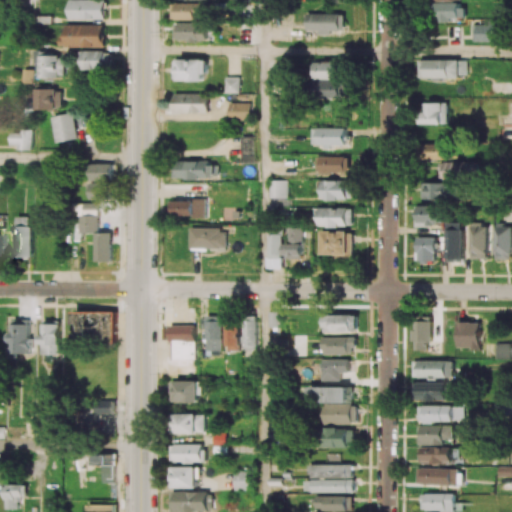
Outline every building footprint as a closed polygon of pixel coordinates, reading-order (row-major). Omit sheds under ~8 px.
[(70,0),(71,19),(107,19),(106,0),(70,0)] [(179,18),(211,19),(211,2),(179,1),(179,18)] [(466,2),(436,3),(436,22),(453,21),(453,18),(467,17),(466,2)] [(346,30),(346,13),(308,12),(307,30),(323,30),(323,34),(332,34),(333,30),(346,30)] [(208,40),(207,22),(180,22),(181,41),(208,40)] [(503,41),(503,24),(474,23),(474,40),(503,41)] [(105,46),(105,24),(67,25),(67,36),(61,36),(61,47),(105,46)] [(82,51),(83,69),(111,68),(110,50),(82,51)] [(41,76),(64,76),(64,55),(41,55),(41,76)] [(174,59),(174,80),(206,80),(206,58),(174,59)] [(420,76),(468,77),(469,60),(421,59),(420,76)] [(347,97),(346,60),(314,61),(315,98),(347,97)] [(225,92),(239,92),(239,76),(226,76),(225,92)] [(37,108),(61,108),(60,88),(36,88),(37,108)] [(175,93),(175,113),(209,112),(208,92),(175,93)] [(251,119),(251,102),(230,102),(230,119),(251,119)] [(423,123),(449,123),(450,102),(423,102),(423,123)] [(78,137),(73,112),(52,116),(57,142),(78,137)] [(349,127),(314,127),(314,145),(349,145),(349,127)] [(31,148),(32,131),(11,130),(11,147),(31,148)] [(256,162),(256,135),(241,135),(242,163),(256,162)] [(451,143),(422,143),(422,158),(450,159),(451,143)] [(353,156),(318,156),(318,171),(352,172),(353,156)] [(216,179),(216,162),(174,161),(174,178),(216,179)] [(441,178),(472,178),(472,161),(441,162),(441,178)] [(92,181),(92,198),(112,198),(113,163),(92,163),(92,181)] [(289,197),(289,179),(271,179),(271,197),(289,197)] [(324,199),(355,198),(355,179),(324,180),(324,199)] [(424,199),(463,200),(463,182),(424,182),(424,199)] [(169,200),(169,216),(205,216),(205,199),(169,200)] [(100,232),(100,203),(77,202),(77,214),(83,214),(83,232),(100,232)] [(417,205),(417,224),(448,225),(448,205),(417,205)] [(354,226),(355,207),(321,206),(320,225),(354,226)] [(15,256),(31,256),(31,216),(15,216),(15,256)] [(465,222),(449,222),(448,261),(465,261),(465,222)] [(471,258),(489,258),(489,223),(472,223),(471,258)] [(511,224),(497,225),(497,259),(511,258),(511,224)] [(287,258),(305,257),(304,226),(290,227),(290,241),(286,241),(287,258)] [(228,248),(228,228),(192,227),(192,248),(228,248)] [(324,253),(355,253),(355,230),(325,230),(324,253)] [(98,261),(113,261),(112,232),(97,232),(98,261)] [(284,267),(284,233),(270,233),(270,267),(284,267)] [(438,260),(438,236),(418,236),(418,260),(438,260)] [(117,310),(75,311),(76,324),(80,324),(80,337),(117,336),(117,310)] [(277,311),(269,311),(270,333),(278,332),(277,311)] [(359,330),(359,313),(325,314),(325,331),(359,330)] [(222,315),(207,315),(207,350),(223,350),(222,315)] [(244,349),(256,349),(257,316),(244,315),(244,349)] [(13,352),(31,352),(30,318),(12,319),(13,352)] [(227,319),(227,349),(240,349),(241,319),(227,319)] [(431,320),(414,321),(415,350),(432,349),(431,320)] [(458,348),(482,347),(482,321),(458,321),(458,348)] [(41,353),(60,353),(60,323),(42,323),(41,353)] [(170,325),(171,359),(196,359),(195,324),(170,325)] [(306,354),(307,335),(295,335),(295,353),(306,354)] [(326,353),(357,352),(357,336),(325,337),(326,353)] [(496,359),(511,358),(511,354),(511,342),(496,343),(496,359)] [(343,379),(343,371),(356,372),(356,358),(324,358),(324,379),(343,379)] [(413,376),(455,377),(455,360),(414,359),(413,376)] [(201,401),(201,380),(171,380),(171,401),(201,401)] [(414,400),(451,400),(452,381),(414,380),(414,400)] [(355,386),(312,386),(312,402),(355,402),(355,386)] [(100,412),(116,412),(116,401),(99,401),(100,412)] [(358,423),(359,404),(325,403),(324,423),(358,423)] [(420,404),(419,420),(462,421),(463,406),(420,404)] [(206,413),(175,412),(175,432),(205,433),(206,413)] [(419,444),(444,443),(444,440),(455,440),(454,424),(419,425),(419,444)] [(214,444),(226,444),(227,427),(215,426),(214,444)] [(329,446),(357,446),(357,427),(328,428),(329,446)] [(171,443),(171,461),(205,461),(205,443),(171,443)] [(420,447),(420,461),(453,460),(453,446),(420,447)] [(94,462),(116,463),(116,453),(94,453),(94,462)] [(355,463),(315,464),(316,477),(356,476),(355,463)] [(117,482),(117,465),(106,464),(106,481),(117,482)] [(198,487),(198,466),(171,466),(171,487),(198,487)] [(459,484),(459,468),(419,467),(418,483),(459,484)] [(234,490),(252,490),(252,470),(234,470),(234,490)] [(357,479),(308,479),(308,492),(357,491),(357,479)] [(27,496),(27,483),(7,483),(7,508),(20,508),(20,496),(27,496)] [(210,511),(211,491),(171,491),(171,511),(187,511),(210,511)] [(423,493),(423,511),(457,510),(456,492),(423,493)] [(355,510),(356,496),(320,495),(319,509),(355,510)]
